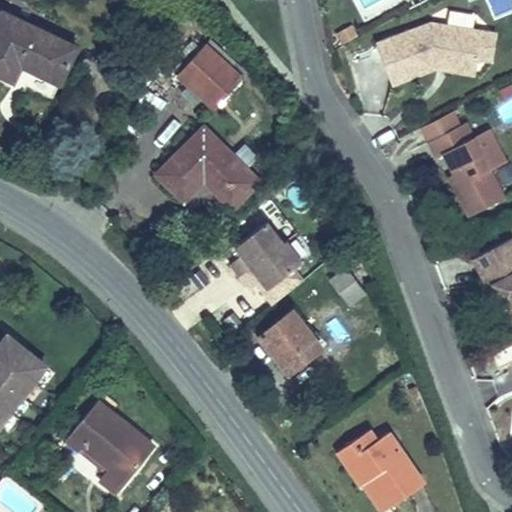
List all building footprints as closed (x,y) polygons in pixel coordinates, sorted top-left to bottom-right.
[(34,32),(36,28),(3,12),(1,17),(34,32)] [(34,32),(1,17),(0,18),(0,72),(13,79),(21,63),(60,81),(76,47),(36,28),(34,32)] [(440,60),(476,65),(481,30),(432,22),(379,43),(394,83),(436,67),(437,61),(440,60)] [(246,74),(209,40),(205,44),(242,77),(246,74)] [(242,77),(205,44),(178,73),(215,107),(242,77)] [(437,61),(436,67),(474,73),(476,65),(440,60),(437,61)] [(451,112),(422,128),(429,141),(458,126),(451,112)] [(465,122),(458,126),(429,141),(437,157),(444,153),(459,183),(454,185),(469,216),(504,198),(490,170),(505,162),(489,130),(473,138),(465,122)] [(258,181),(204,127),(158,174),(185,199),(205,179),(209,175),(214,180),(210,184),(233,207),(258,181)] [(214,180),(209,175),(205,179),(210,184),(214,180)] [(226,256),(267,301),(306,266),(265,221),(226,256)] [(511,237),(473,258),(488,286),(489,287),(494,284),(511,317),(511,237)] [(347,268),(331,280),(349,304),(365,292),(347,268)] [(511,323),(511,317),(494,284),(489,287),(488,286),(481,290),(501,329),(511,323)] [(322,346),(293,309),(261,335),(290,371),(322,346)] [(0,423),(46,365),(8,335),(0,345),(0,423)] [(118,492),(154,446),(98,400),(67,439),(80,449),(83,445),(110,467),(106,471),(100,479),(118,492)] [(370,478),(388,505),(389,507),(424,483),(388,432),(378,439),(365,448),(357,437),(339,450),(362,484),(364,483),(370,478)] [(110,467),(83,445),(80,449),(106,471),(110,467)] [(370,478),(364,483),(382,509),(388,505),(370,478)]
